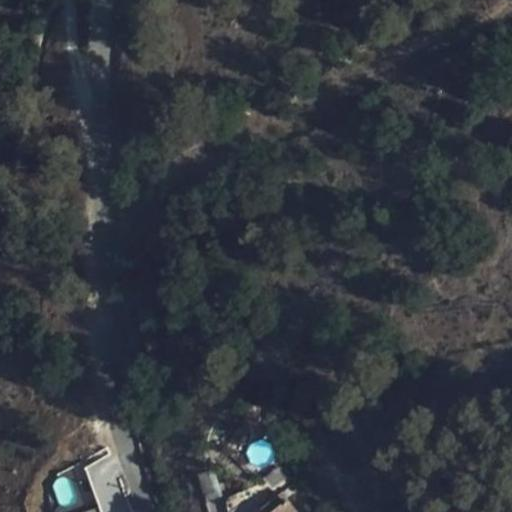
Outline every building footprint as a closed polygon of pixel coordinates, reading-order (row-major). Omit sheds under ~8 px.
[(251,464),(271,461),(268,444),(248,447),(251,464)] [(87,462),(94,501),(121,497),(114,457),(87,462)] [(207,500),(222,494),(213,470),(198,476),(207,500)] [(58,506),(71,503),(67,478),(54,481),(58,506)] [(298,511),(282,490),(254,511),(298,511)]
